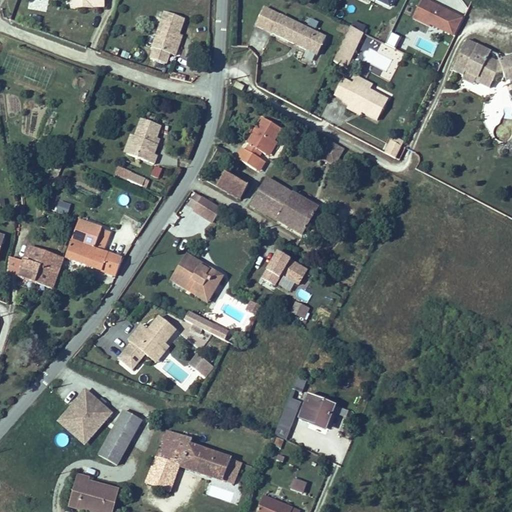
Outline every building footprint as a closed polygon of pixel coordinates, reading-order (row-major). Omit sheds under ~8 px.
[(302,28),(240,0),(238,0),(231,17),(294,45),(302,28)] [(372,0),(391,8),(394,0),(372,0)] [(421,0),(411,21),(454,40),(463,19),(421,0)] [(152,39),(156,28),(161,13),(141,6),(129,41),(152,49),(155,40),(152,39)] [(310,52),(322,57),(337,25),(325,19),(310,52)] [(349,29),(333,65),(347,71),(363,35),(349,29)] [(394,50),(400,40),(391,35),(385,45),(394,50)] [(461,83),(467,70),(474,68),(477,76),(480,75),(482,79),(497,73),(493,61),(488,49),(466,58),(465,61),(457,57),(461,48),(437,37),(424,66),(435,71),(436,68),(449,73),(448,77),(461,83)] [(507,55),(501,40),(487,46),(488,49),(493,61),(507,55)] [(333,67),(330,72),(347,81),(349,76),(333,67)] [(347,81),(330,72),(329,74),(320,69),(311,86),(321,91),(320,93),(326,96),(327,94),(341,101),(339,103),(355,111),(365,90),(347,81)] [(326,96),(324,99),(338,106),(339,103),(341,101),(327,94),(326,96)] [(223,140),(233,146),(236,140),(239,142),(243,144),(250,130),(257,118),(238,107),(232,119),(229,123),(224,133),(227,135),(223,140)] [(112,131),(105,148),(130,159),(133,151),(130,149),(134,140),(130,138),(132,133),(137,121),(119,113),(112,131)] [(368,132),(378,136),(380,132),(370,128),(368,132)] [(101,146),(105,148),(112,131),(109,129),(101,146)] [(253,132),(250,130),(243,144),(245,145),(253,132)] [(306,132),(298,147),(311,153),(319,139),(306,132)] [(363,144),(373,149),(378,136),(368,132),(363,144)] [(395,160),(404,143),(393,137),(384,155),(395,160)] [(334,166),(345,148),(331,140),(320,158),(334,166)] [(107,164),(96,160),(93,166),(104,171),(107,164)] [(222,175),(212,169),(202,163),(196,176),(217,187),(222,175)] [(122,170),(107,164),(104,171),(119,177),(122,170)] [(243,168),(230,194),(274,221),(289,194),(267,181),(243,168)] [(118,203),(127,205),(129,196),(121,194),(118,203)] [(223,207),(204,195),(195,209),(214,221),(223,207)] [(60,200),(56,212),(68,216),(72,203),(60,200)] [(58,214),(43,250),(93,269),(99,253),(82,245),(87,233),(79,230),(82,224),(58,214)] [(0,256),(0,269),(27,279),(34,264),(40,249),(8,236),(0,256)] [(301,285),(309,265),(275,250),(262,280),(289,291),(293,282),(301,285)] [(188,251),(169,279),(208,303),(226,275),(188,251)] [(298,290),(297,297),(308,298),(309,292),(298,290)] [(250,300),(246,310),(257,314),(261,304),(250,300)] [(305,319),(311,307),(296,300),(290,312),(305,319)] [(109,331),(97,348),(112,358),(123,342),(127,344),(138,327),(142,330),(153,315),(135,303),(125,317),(121,314),(109,331)] [(109,331),(121,314),(118,312),(106,329),(109,331)] [(205,321),(191,314),(188,320),(201,328),(205,321)] [(142,330),(138,327),(127,344),(134,349),(146,333),(142,330)] [(197,352),(188,364),(206,377),(214,365),(197,352)] [(293,378),(282,374),(276,387),(287,391),(293,378)] [(297,374),(293,387),(303,390),(308,378),(297,374)] [(321,404),(294,394),(284,418),(296,422),(296,421),(311,427),(321,404)] [(258,432),(271,439),(287,401),(273,396),(258,432)] [(102,399),(76,452),(96,461),(122,408),(102,399)] [(145,424),(121,486),(145,495),(146,496),(160,459),(214,479),(230,442),(215,436),(208,453),(172,440),(173,434),(145,424)] [(273,447),(280,449),(283,441),(276,438),(273,447)] [(58,472),(49,501),(82,511),(90,511),(97,490),(69,481),(70,476),(58,472)] [(294,477),(290,488),(304,493),(307,482),(294,477)] [(274,511),(277,505),(240,489),(230,511),(231,511),(274,511)]
